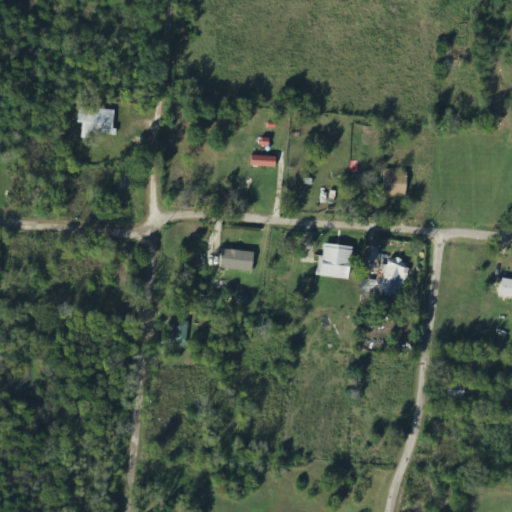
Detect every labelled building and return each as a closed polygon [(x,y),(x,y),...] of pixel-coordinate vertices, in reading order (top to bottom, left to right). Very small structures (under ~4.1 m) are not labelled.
[(118,109),(81,108),(80,123),(84,123),(84,139),(92,139),(92,134),(117,135),(118,109)] [(279,157),(254,156),(254,166),(278,167),(279,157)] [(385,197),(408,197),(409,171),(386,171),(385,197)] [(120,193),(134,193),(134,174),(120,173),(120,193)] [(351,280),(356,248),(325,243),(320,276),(351,280)] [(222,268),(255,272),(257,252),(224,249),(222,268)] [(390,266),(383,264),(375,293),(400,299),(410,264),(392,259),(390,266)] [(389,316),(389,302),(376,301),(376,316),(389,316)] [(189,345),(190,322),(173,321),(172,344),(189,345)] [(465,400),(467,390),(452,386),(449,396),(465,400)]
